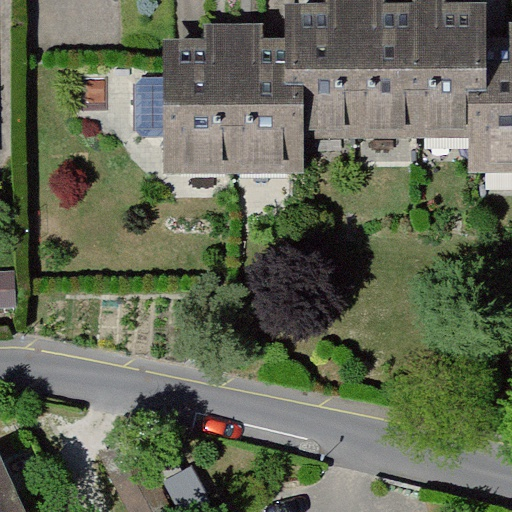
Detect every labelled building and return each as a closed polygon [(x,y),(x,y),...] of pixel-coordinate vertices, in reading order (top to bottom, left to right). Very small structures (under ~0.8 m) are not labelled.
[(373,0),(308,0),(309,34),(310,143),(376,142),(373,0)] [(437,0),(373,0),(376,142),(440,141),(437,0)] [(494,0),(437,0),(440,141),(497,140),(495,39),(494,0)] [(0,187),(5,188),(10,25),(0,24),(0,187)] [(309,34),(243,35),(245,179),(311,177),(310,143),(309,34)] [(243,35),(170,36),(172,180),(245,179),(243,35)] [(511,38),(495,39),(498,182),(511,182),(511,38)] [(28,511),(9,464),(0,468),(0,511),(28,511)]
